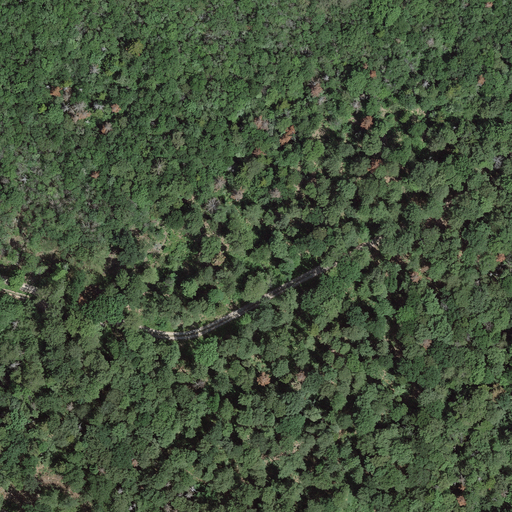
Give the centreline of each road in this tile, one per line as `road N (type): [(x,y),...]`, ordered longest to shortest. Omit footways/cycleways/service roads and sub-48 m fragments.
road 1 (track): [(511,175),(236,316),(179,337),(120,325),(0,280)]
road 2 (track): [(295,511),(213,486),(172,459),(135,420),(106,320)]
